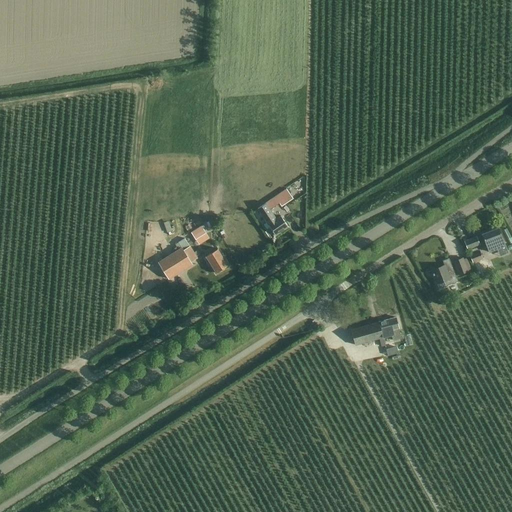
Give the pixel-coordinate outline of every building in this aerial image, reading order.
[(286,189),(265,203),(265,204),(269,210),(279,203),(281,206),(293,199),(286,189)] [(276,221),(272,214),(265,204),(257,209),(268,225),(269,224),(278,237),(289,229),(282,217),(276,221)] [(201,226),(191,232),(195,239),(206,233),(201,226)] [(482,234),(487,248),(489,252),(506,246),(499,228),(482,234)] [(299,234),(291,239),(296,247),(303,242),(299,234)] [(467,249),(480,244),(477,236),(464,241),(467,249)] [(192,262),(198,258),(191,246),(185,250),(183,247),(159,262),(170,279),(194,265),(192,262)] [(216,273),(229,266),(219,249),(206,256),(216,273)] [(473,263),(483,259),(480,251),(469,255),(473,263)] [(458,282),(456,277),(449,258),(442,261),(444,265),(431,270),(437,284),(445,281),(447,286),(458,282)] [(463,258),(453,262),(459,275),(468,271),(463,258)] [(396,317),(351,329),(356,345),(379,339),(383,338),(391,335),(392,341),(401,338),(396,317)]
